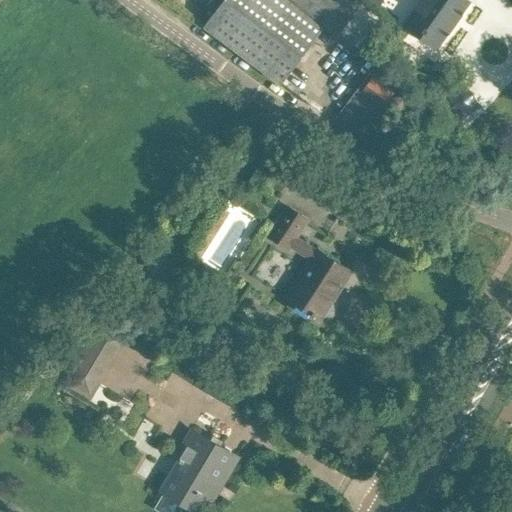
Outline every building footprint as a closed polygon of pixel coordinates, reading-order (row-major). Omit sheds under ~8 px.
[(281,83),(325,24),(335,32),(356,4),(351,0),(223,0),(216,10),(204,26),(281,83)] [(421,0),(404,25),(405,26),(436,48),(470,1),(467,0),(421,0)] [(363,90),(384,106),(393,93),(372,77),(363,90)] [(308,220),(287,206),(269,236),(289,248),(308,220)] [(317,249),(316,251),(287,297),(312,313),(311,314),(314,316),(315,315),(320,318),(334,297),(330,295),(347,270),(350,272),(351,271),(317,249)] [(123,333),(103,321),(96,333),(116,345),(123,333)] [(165,493),(155,509),(159,511),(180,511),(185,504),(197,511),(209,491),(208,491),(215,479),(222,484),(238,457),(192,430),(176,456),(183,460),(164,492),(165,493)]
